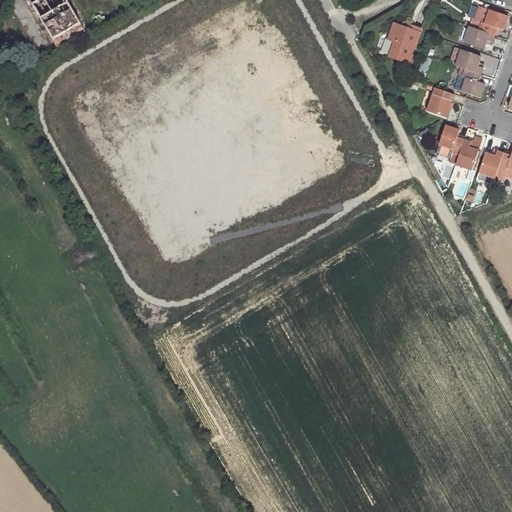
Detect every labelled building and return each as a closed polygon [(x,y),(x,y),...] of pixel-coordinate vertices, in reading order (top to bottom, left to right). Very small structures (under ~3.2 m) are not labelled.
[(84,30),(80,24),(82,23),(68,0),(31,0),(58,45),(84,30)] [(473,28),(494,36),(497,28),(504,30),(509,16),(507,16),(491,11),(482,8),(477,22),(475,21),(473,28)] [(99,14),(96,16),(98,19),(96,20),(95,21),(95,23),(96,23),(97,23),(105,18),(105,17),(105,16),(104,16),(101,18),(99,14)] [(395,43),(390,59),(408,64),(413,49),(415,50),(421,30),(413,28),(412,31),(407,29),(394,26),(389,41),(395,43)] [(464,43),(484,50),(486,44),(487,41),(492,42),(494,36),(473,28),(469,27),(464,43)] [(481,75),(483,69),(478,67),(479,64),(481,58),(461,51),(456,67),(466,70),(481,75)] [(466,70),(464,77),(466,78),(461,91),(481,98),(485,84),(478,82),(481,75),(466,70)] [(435,89),(427,112),(447,118),(454,95),(435,89)] [(445,125),(439,145),(453,149),(452,152),(460,155),(465,139),(458,136),(460,130),(445,125)] [(457,165),(473,170),(479,151),(483,140),(476,138),(474,142),(465,139),(460,155),(457,165)] [(486,153),(480,173),(495,179),(495,178),(504,153),(504,152),(497,150),(496,156),(493,155),(486,153)] [(504,153),(495,178),(501,180),(502,176),(504,177),(507,167),(511,168),(511,153),(511,156),(504,153)]
